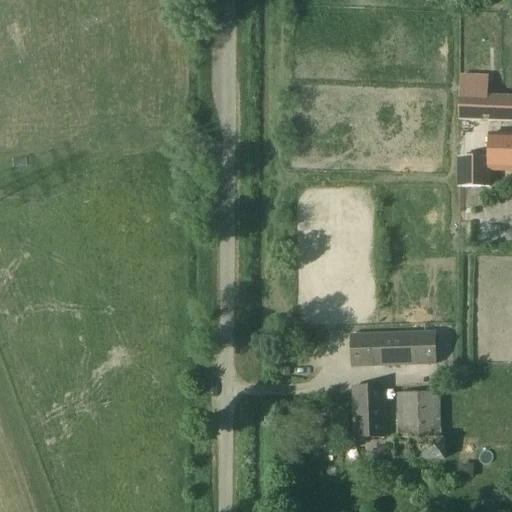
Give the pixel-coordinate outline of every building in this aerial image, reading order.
[(460,78),(459,123),(511,124),(511,98),(487,98),(488,78),(460,78)] [(490,190),(490,172),(511,172),(511,137),(489,137),(489,159),(458,159),(458,189),(490,190)] [(350,336),(351,370),(437,367),(436,333),(350,336)] [(279,377),(290,377),(290,359),(280,359),(279,377)] [(354,441),(388,440),(386,387),(352,388),(354,441)] [(444,438),(441,439),(440,395),(399,396),(400,438),(394,438),(394,462),(444,461),(444,438)]
